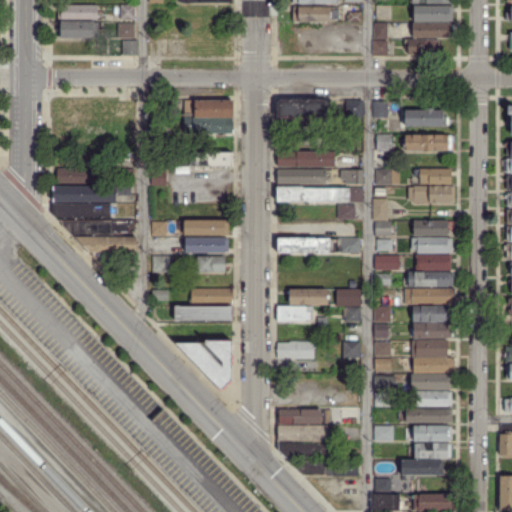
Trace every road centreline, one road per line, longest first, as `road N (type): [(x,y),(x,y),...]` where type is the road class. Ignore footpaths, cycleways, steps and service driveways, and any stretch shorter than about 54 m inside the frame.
road 1 (residential): [(477,511),(479,0)]
road 2 (residential): [(256,76),(254,459)]
road 3 (secondary): [(254,459),(25,220)]
road 4 (residential): [(256,76),(511,77)]
road 5 (residential): [(256,76),(27,76)]
road 6 (tertiary): [(27,76),(25,220)]
